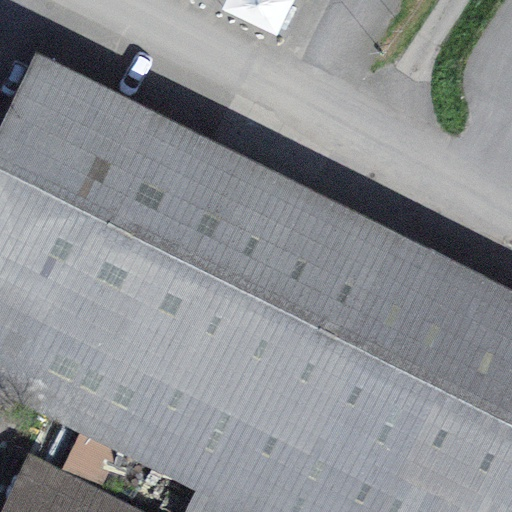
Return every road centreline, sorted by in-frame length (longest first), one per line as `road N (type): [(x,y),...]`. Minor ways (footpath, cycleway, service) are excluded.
road 1 (track): [(453,0),(361,137),(111,0)]
road 2 (residential): [(511,221),(361,137)]
